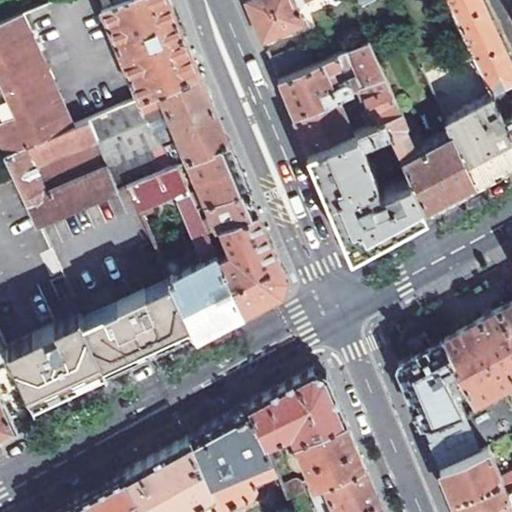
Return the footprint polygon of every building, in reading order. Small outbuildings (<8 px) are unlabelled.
[(170,0),(98,0),(100,2),(141,95),(199,69),(180,23),(170,0)] [(246,0),(262,39),(305,21),(296,2),(300,0),(246,0)] [(511,101),(505,85),(511,81),(511,60),(483,0),(445,0),(481,73),(511,137),(511,101)] [(72,124),(22,11),(0,20),(0,145),(4,154),(72,124)] [(384,74),(368,39),(309,64),(278,77),(290,106),(293,113),(357,86),(364,83),(384,74)] [(278,77),(309,64),(302,46),(271,59),(278,77)] [(72,124),(4,154),(15,178),(36,222),(130,181),(143,212),(153,208),(150,201),(175,190),(185,185),(177,170),(174,162),(228,138),(213,101),(199,69),(141,95),(72,124)] [(485,96),(445,116),(450,126),(476,181),(511,161),(511,137),(481,73),(475,75),(485,96)] [(357,86),(293,113),(301,130),(308,147),(385,115),(400,107),(384,74),(364,83),(369,96),(358,101),(348,95),(359,91),(357,86)] [(411,174),(427,208),(467,185),(476,181),(450,126),(414,143),(405,124),(406,119),(400,107),(385,115),(411,174)] [(390,127),(385,115),(308,147),(310,153),(319,174),(369,154),(363,139),(390,127)] [(369,154),(396,142),(390,127),(363,139),(369,154)] [(189,165),(206,202),(247,184),(244,176),(228,138),(174,162),(177,170),(189,165)] [(369,154),(319,174),(346,238),(354,240),(363,242),(405,220),(413,215),(427,208),(411,174),(381,187),(376,177),(378,176),(369,154)] [(19,376),(30,400),(46,392),(83,376),(101,368),(76,312),(66,317),(50,280),(60,275),(36,222),(15,178),(0,184),(0,333),(2,338),(11,357),(19,376)] [(76,312),(101,368),(138,351),(170,337),(194,326),(171,275),(158,281),(141,245),(155,239),(143,212),(130,181),(36,222),(60,275),(76,312)] [(206,232),(216,227),(221,225),(258,209),(255,203),(247,184),(206,202),(211,213),(200,219),(206,232)] [(171,275),(194,326),(196,332),(222,319),(242,308),(218,257),(212,245),(206,232),(200,219),(185,185),(175,190),(207,258),(184,268),(177,254),(165,260),(171,275)] [(218,257),(242,308),(281,288),(285,272),(271,241),(258,209),(221,225),(232,251),(218,257)] [(216,227),(206,232),(212,245),(222,240),(216,227)] [(511,298),(442,337),(457,366),(473,398),(511,377),(511,298)] [(396,360),(421,421),(461,404),(446,371),(457,366),(442,337),(431,342),(426,332),(422,331),(408,338),(407,343),(412,352),(396,360)] [(0,362),(5,360),(11,357),(2,338),(0,338),(0,362)] [(11,357),(5,360),(13,379),(19,376),(11,357)] [(284,381),(249,400),(272,455),(281,450),(277,442),(275,444),(271,436),(292,429),(296,440),(349,418),(328,371),(313,366),(284,381)] [(461,404),(421,421),(430,441),(439,464),(488,444),(511,432),(511,408),(503,391),(465,411),(461,404)] [(0,393),(0,434),(15,427),(0,393)] [(200,427),(188,434),(213,491),(218,502),(254,486),(254,473),(252,470),(274,460),(272,455),(249,400),(200,427)] [(349,418),(296,440),(310,473),(306,476),(309,482),(366,460),(352,426),(349,418)] [(137,461),(126,467),(149,511),(175,511),(213,491),(188,434),(137,461)] [(442,472),(458,510),(508,489),(488,444),(439,464),(442,472)] [(366,460),(309,482),(321,511),(327,510),(327,511),(386,511),(380,496),(366,460)] [(82,491),(44,511),(149,511),(126,467),(82,491)] [(295,475),(282,481),(287,491),(309,482),(306,476),(302,478),(295,475)] [(458,511),(511,511),(511,509),(511,508),(511,507),(511,487),(508,489),(458,510),(458,511)]
